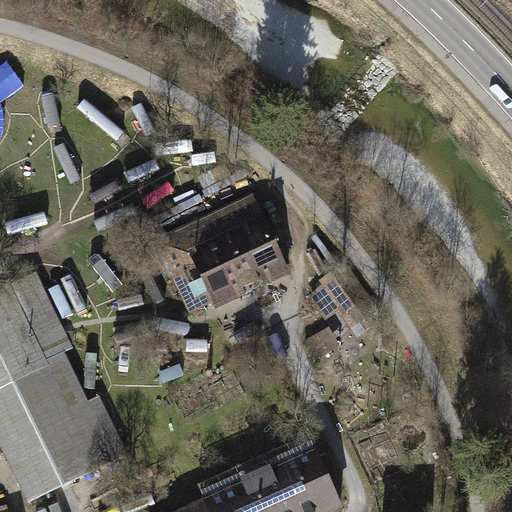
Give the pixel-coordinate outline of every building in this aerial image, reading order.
[(253,200),(159,244),(192,312),(284,268),(253,200)] [(346,271),(329,283),(359,324),(376,312),(346,271)] [(38,276),(0,295),(0,438),(33,505),(74,485),(128,458),(99,400),(89,405),(65,356),(75,351),(38,276)] [(319,357),(344,345),(334,326),(310,338),(319,357)] [(222,511),(335,511),(348,506),(319,441),(302,448),(212,487),(216,498),(222,511)] [(222,511),(216,498),(197,506),(199,511),(222,511)]
